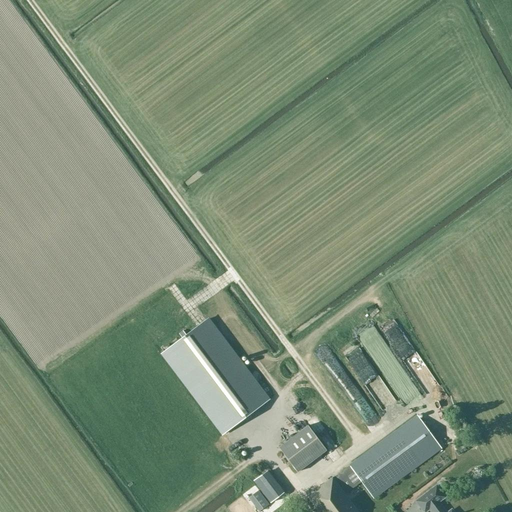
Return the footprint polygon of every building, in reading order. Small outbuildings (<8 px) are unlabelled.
[(162,353),(224,434),(269,400),(239,359),(237,360),(207,319),(186,335),(183,331),(179,334),(182,338),(162,353)] [(357,511),(345,495),(361,482),(374,499),(441,449),(417,416),(349,465),(349,466),(333,478),(332,478),(308,497),(318,511),(357,511)] [(297,472),(327,450),(308,426),(279,448),(297,472)] [(267,471),(254,481),(270,504),(284,494),(267,471)] [(448,511),(444,511),(438,502),(444,497),(436,486),(415,501),(423,511),(424,511),(429,509),(431,511),(448,511)]
